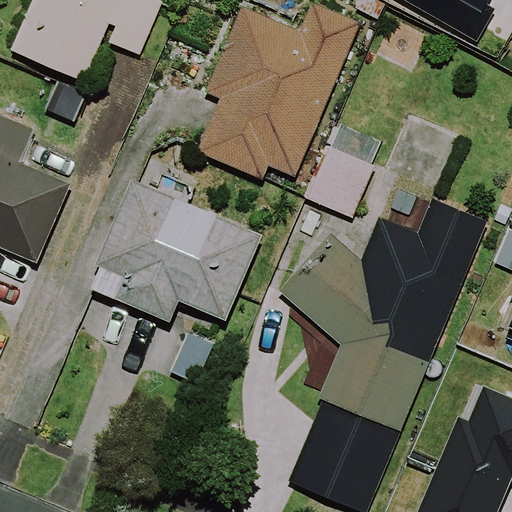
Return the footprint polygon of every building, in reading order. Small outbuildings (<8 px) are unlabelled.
[(161,6),(146,0),(35,0),(12,54),(81,84),(100,42),(138,58),(161,6)] [(292,179),(357,25),(316,8),(297,0),(246,0),(208,93),(218,97),(194,152),(260,180),(266,168),(292,179)] [(31,134),(0,122),(0,250),(37,264),(67,187),(18,168),(31,134)] [(374,169),(323,146),(296,204),(347,227),(374,169)] [(260,234),(137,186),(95,294),(171,324),(179,303),(226,321),(260,234)] [(434,198),(417,239),(370,220),(351,267),(308,249),(282,313),(317,328),(349,341),(290,484),(357,511),(367,511),(488,220),(434,198)] [(138,371),(81,346),(39,438),(97,463),(138,371)] [(511,511),(511,388),(457,367),(420,462),(511,497),(511,511)]
